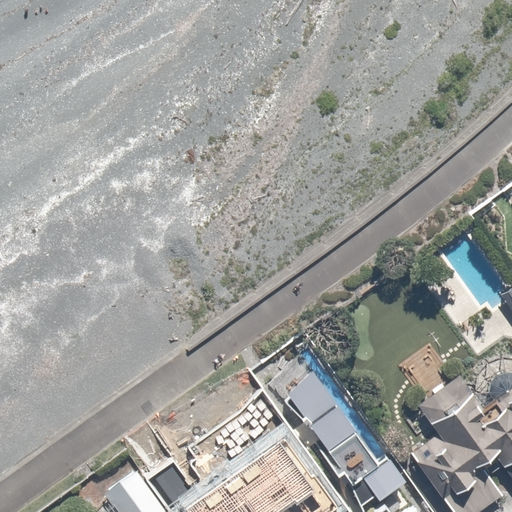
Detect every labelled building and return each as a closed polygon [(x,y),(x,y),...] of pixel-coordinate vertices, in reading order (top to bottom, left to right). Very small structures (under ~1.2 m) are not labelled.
[(511,283),(499,292),(511,312),(511,283)] [(410,451),(456,511),(475,511),(506,493),(483,462),(496,451),(505,464),(511,458),(511,356),(503,356),(486,363),(477,374),(472,385),(460,371),(418,400),(439,431),(410,451)] [(249,367),(229,380),(243,401),(262,389),(249,367)] [(314,367),(284,393),(362,511),(363,511),(406,477),(385,450),(377,457),(314,367)] [(194,405),(132,451),(176,511),(222,511),(222,510),(241,498),(252,511),(322,511),(267,442),(240,457),(194,405)] [(166,511),(136,467),(104,489),(120,511),(166,511)] [(393,511),(386,501),(374,511),(431,511),(421,498),(400,511),(393,511)]
